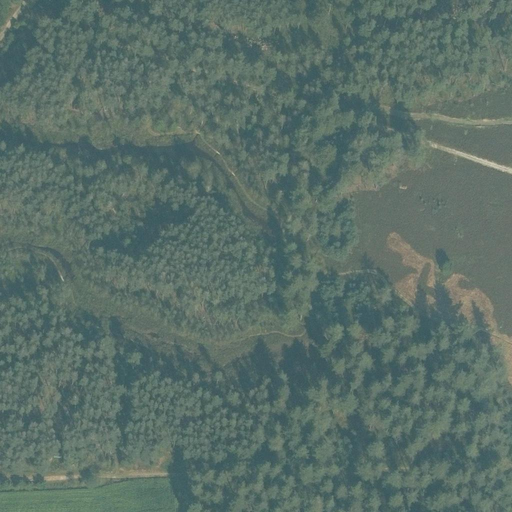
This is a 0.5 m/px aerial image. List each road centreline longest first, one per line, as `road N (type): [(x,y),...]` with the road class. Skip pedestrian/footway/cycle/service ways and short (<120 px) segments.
road 1 (track): [(511,121),(385,114),(339,121),(320,140),(312,195),(293,220),(293,245),(315,279),(328,348),(328,393),(316,430),(332,439),(337,511)]
road 2 (track): [(22,12),(511,173)]
road 3 (track): [(0,481),(511,468)]
